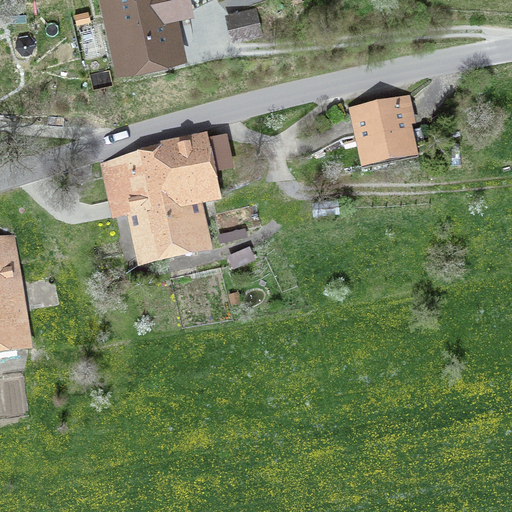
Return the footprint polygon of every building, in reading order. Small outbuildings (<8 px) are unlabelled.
[(105,0),(130,85),(201,64),(188,21),(206,16),(201,0),(105,0)] [(256,7),(237,13),(245,40),(265,34),(256,7)] [(364,114),(379,174),(437,159),(422,99),(364,114)] [(223,135),(102,165),(118,229),(136,224),(149,274),(223,256),(212,212),(240,205),(223,135)] [(0,356),(38,350),(18,231),(0,234),(0,356)]
